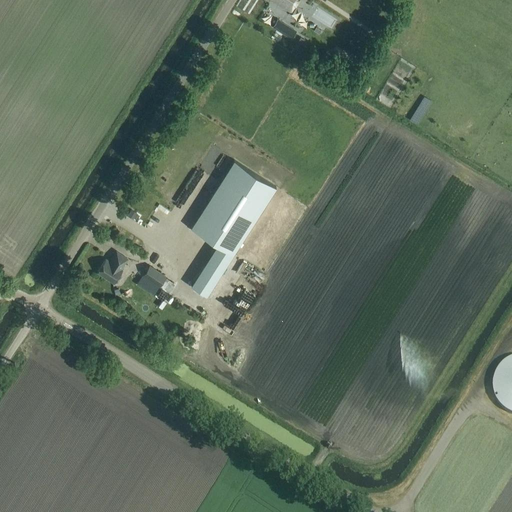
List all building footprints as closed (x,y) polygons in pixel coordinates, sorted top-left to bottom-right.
[(295,0),(272,0),(289,11),(295,0)] [(277,20),(272,28),(281,33),(286,25),(277,20)] [(292,29),(287,37),(291,40),(296,32),(292,29)] [(357,82),(354,87),(364,93),(367,89),(357,82)] [(233,163),(190,231),(217,248),(233,257),(275,189),(233,163)] [(173,258),(187,231),(179,227),(165,254),(173,258)] [(95,250),(98,244),(92,241),(89,247),(95,250)] [(215,285),(233,257),(217,248),(200,276),(192,288),(199,293),(207,298),(215,285)] [(120,268),(127,257),(116,250),(109,261),(105,258),(96,271),(113,282),(122,269),(120,268)] [(160,285),(166,275),(149,264),(143,274),(160,285)] [(144,279),(132,271),(129,276),(142,284),(144,279)] [(99,290),(102,285),(86,272),(82,278),(99,290)] [(130,277),(127,281),(154,297),(159,287),(150,282),(147,288),(130,277)] [(511,358),(509,360),(503,364),(499,369),(495,375),(493,382),(493,389),(495,396),(498,402),(502,408),(507,412),(511,414),(511,358)]
